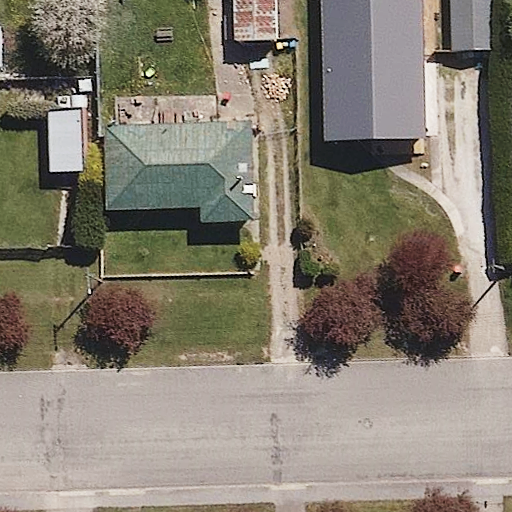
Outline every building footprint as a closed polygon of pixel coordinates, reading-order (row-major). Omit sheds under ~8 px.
[(283,0),(241,0),(244,42),(286,40),(283,0)] [(374,4),(337,4),(340,145),(433,142),(430,27),(387,28),(387,18),(374,19),(374,4)] [(0,75),(8,76),(8,31),(0,30),(0,75)] [(89,114),(50,116),(52,175),(92,174),(89,114)] [(116,132),(118,213),(204,211),(205,229),(258,228),(255,129),(116,132)]
